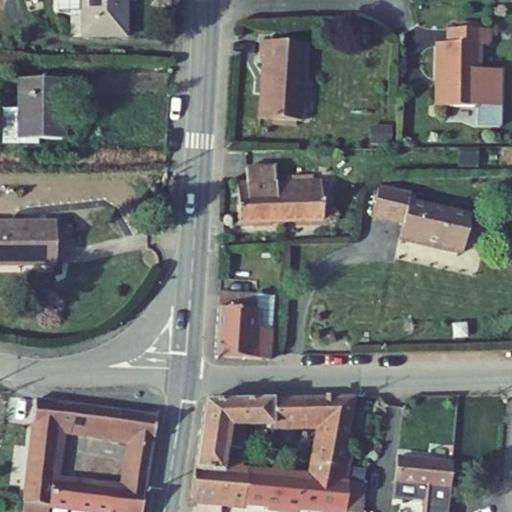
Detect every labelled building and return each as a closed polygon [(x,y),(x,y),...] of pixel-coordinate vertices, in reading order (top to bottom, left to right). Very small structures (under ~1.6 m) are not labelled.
[(87,0),(89,20),(131,17),(129,0),(87,0)] [(428,30),(432,93),(472,90),(473,111),(496,109),(493,52),(470,54),(468,28),(479,27),(478,12),(436,15),(437,29),(428,30)] [(265,56),(261,115),(306,117),(310,41),(259,38),(259,55),(265,56)] [(64,63),(16,66),(18,97),(0,97),(0,132),(0,135),(40,132),(39,127),(59,125),(57,97),(66,97),(64,63)] [(272,182),(271,173),(236,176),(237,186),(227,186),(231,223),(275,219),(272,182)] [(322,215),(319,178),(272,182),(275,219),(322,215)] [(414,237),(482,244),(485,205),(418,198),(418,191),(387,188),(384,217),(416,221),(414,237)] [(0,215),(0,257),(0,261),(75,257),(72,212),(0,215)] [(287,325),(262,324),(264,277),(229,276),(226,352),(285,354),(287,325)] [(288,278),(264,277),(262,324),(287,325),(288,278)] [(353,398),(271,400),(272,429),(324,427),(319,481),(348,484),(352,455),(345,454),(353,398)] [(253,400),(204,402),(189,501),(246,507),(248,476),(247,476),(248,464),(231,463),(232,453),(246,454),(248,430),(253,429),(253,400)] [(271,400),(253,400),(253,429),(272,429),(271,400)] [(162,422),(42,402),(25,507),(57,511),(145,511),(153,473),(129,470),(125,494),(58,484),(65,431),(123,441),(121,447),(132,449),(132,452),(156,456),(162,422)] [(156,456),(132,452),(129,470),(153,473),(156,456)] [(449,511),(454,465),(401,460),(397,484),(404,484),(430,486),(428,503),(426,511),(449,511)] [(319,481),(248,476),(246,507),(319,511),(346,511),(348,484),(319,481)] [(362,511),(363,486),(348,484),(346,511),(362,511)] [(430,486),(404,484),(403,500),(428,503),(430,486)]
